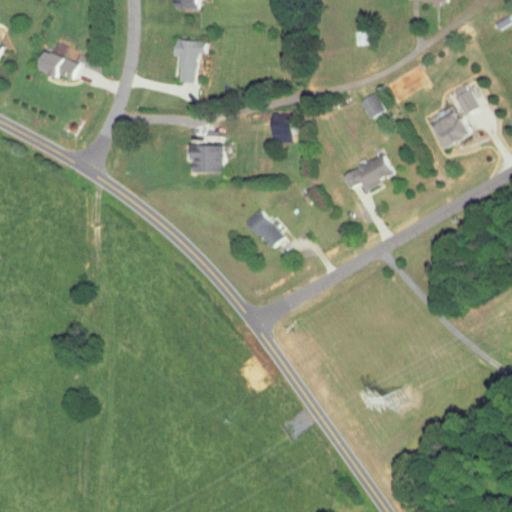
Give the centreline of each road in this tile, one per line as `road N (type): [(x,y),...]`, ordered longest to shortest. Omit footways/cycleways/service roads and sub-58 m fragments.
road 1 (tertiary): [(0,119),(98,174),(213,272),(387,511)]
road 2 (residential): [(255,322),(385,254),(511,171)]
road 3 (residential): [(88,168),(127,74),(132,0)]
